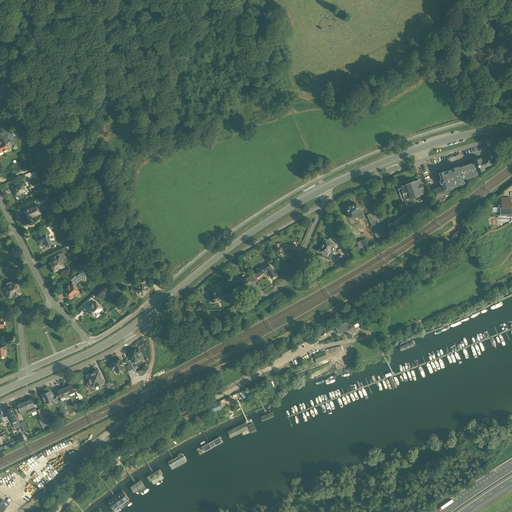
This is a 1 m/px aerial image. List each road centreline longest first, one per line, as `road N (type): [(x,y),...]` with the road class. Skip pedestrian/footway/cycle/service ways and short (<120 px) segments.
road 1 (unclassified): [(148,327),(169,311),(237,311),(281,287),(325,188)]
road 2 (residential): [(103,441),(171,420),(315,345)]
road 3 (secondary): [(142,319),(246,235),(325,188)]
road 4 (track): [(160,292),(115,248),(89,204),(81,171),(87,121)]
road 5 (secondary): [(325,188),(403,153),(511,129)]
road 6 (track): [(171,420),(171,428),(56,511)]
road 7 (residential): [(0,401),(131,339)]
road 8 (track): [(87,121),(164,0)]
road 9 (residential): [(25,371),(87,343),(51,302)]
